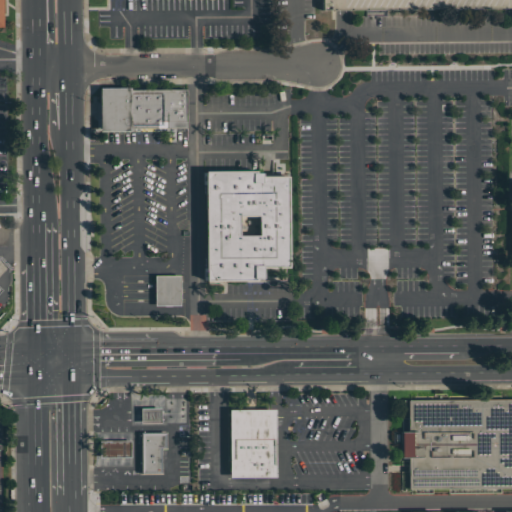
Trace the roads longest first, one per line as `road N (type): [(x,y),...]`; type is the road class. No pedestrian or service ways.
road 1 (residential): [(34,65),(316,64)]
road 2 (primary): [(73,347),(71,128)]
road 3 (secondary): [(126,376),(298,373)]
road 4 (primary): [(34,65),(35,221)]
road 5 (secondary): [(378,346),(238,347)]
road 6 (secondary): [(378,373),(511,371)]
road 7 (primary): [(35,221),(34,349)]
road 8 (primary): [(33,380),(35,505)]
